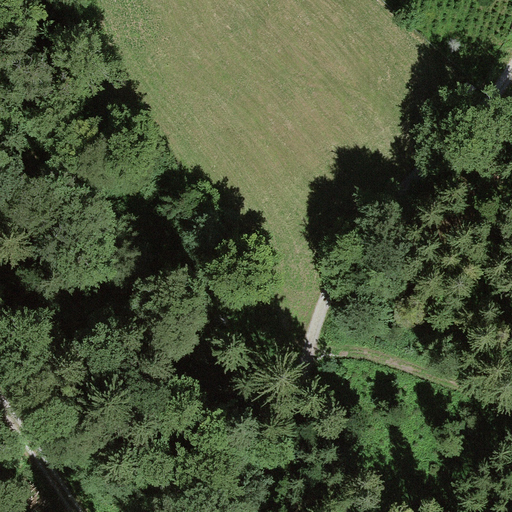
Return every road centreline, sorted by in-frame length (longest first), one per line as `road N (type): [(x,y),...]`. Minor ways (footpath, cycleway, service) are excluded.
road 1 (track): [(246,511),(292,435),(317,318),(347,254),(466,129),(511,58)]
road 2 (track): [(0,404),(75,511)]
